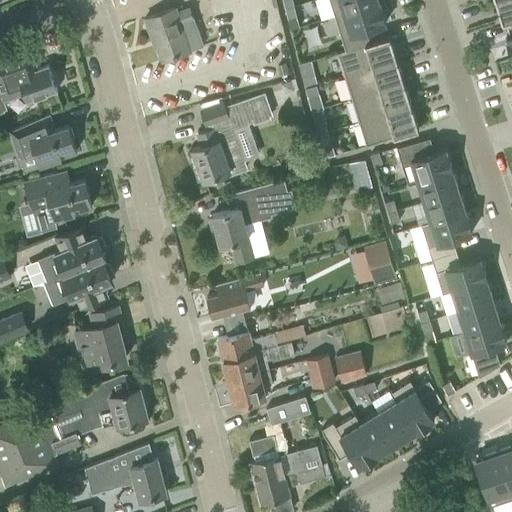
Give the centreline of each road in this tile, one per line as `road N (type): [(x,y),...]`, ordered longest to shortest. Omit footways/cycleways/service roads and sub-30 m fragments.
road 1 (residential): [(225,511),(131,139),(86,0)]
road 2 (residential): [(511,249),(432,0)]
